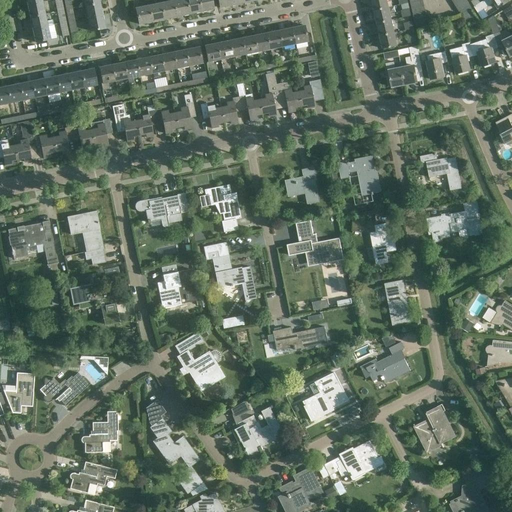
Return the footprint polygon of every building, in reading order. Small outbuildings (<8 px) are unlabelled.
[(54,0),(57,11),(63,9),(61,0),(54,0)] [(63,0),(65,9),(72,8),(70,0),(63,0)] [(160,3),(163,19),(175,16),(172,0),(160,3)] [(172,0),(175,16),(187,14),(184,0),(172,0)] [(184,0),(187,14),(200,11),(197,0),(184,0)] [(197,0),(200,11),(212,9),(210,0),(197,0)] [(371,0),(374,11),(388,8),(386,0),(371,0)] [(424,7),(422,0),(410,3),(412,10),(424,7)] [(461,0),(455,5),(458,10),(469,3),(466,0),(461,0)] [(484,0),(474,7),(482,20),(488,16),(483,9),(494,3),(498,9),(510,1),(509,0),(484,0)] [(27,4),(29,16),(44,13),(41,1),(27,4)] [(84,5),(87,17),(102,14),(99,2),(84,5)] [(147,5),(150,21),(163,19),(160,3),(147,5)] [(400,10),(402,18),(411,16),(408,3),(403,4),(404,10),(400,10)] [(469,3),(458,10),(461,14),(473,9),(469,3)] [(511,4),(502,10),(508,20),(511,17),(511,4)] [(150,21),(147,5),(134,8),(137,24),(150,21)] [(425,13),(424,7),(412,10),(413,16),(425,13)] [(68,21),(75,20),(72,8),(65,9),(68,21)] [(374,11),(377,24),(391,20),(388,8),(374,11)] [(59,23),(66,22),(63,9),(57,11),(59,23)] [(29,16),(32,29),(46,26),(47,26),(53,25),(52,20),(46,21),(44,13),(29,16)] [(425,13),(413,16),(415,22),(427,19),(425,13)] [(90,30),(104,27),(102,14),(87,17),(90,30)] [(428,26),(427,19),(415,22),(416,29),(428,26)] [(75,20),(68,21),(71,35),(78,33),(75,20)] [(377,24),(380,36),(394,33),(391,20),(377,24)] [(412,21),(403,23),(405,31),(414,28),(412,21)] [(66,22),(59,23),(62,37),(69,35),(66,22)] [(46,26),(32,29),(35,41),(49,38),(48,32),(55,31),(54,25),(53,25),(47,26),(46,26)] [(291,28),(294,44),(307,41),(304,25),(291,28)] [(294,44),(291,28),(279,30),(282,46),(294,44)] [(266,33),(270,49),(282,46),(279,30),(266,33)] [(505,46),(511,57),(511,56),(511,37),(503,42),(500,32),(493,34),(498,48),(505,46)] [(270,49),(266,33),(254,35),(257,51),(270,49)] [(383,49),(397,46),(394,33),(380,36),(383,49)] [(407,36),(406,36),(408,44),(417,42),(415,34),(411,35),(407,36)] [(486,39),(470,44),(472,49),(473,56),(478,55),(482,67),(496,62),(492,51),(492,50),(498,48),(493,34),(485,37),(486,39)] [(257,51),(254,35),(242,38),(245,54),(257,51)] [(229,41),(232,56),(245,54),(242,38),(229,41)] [(232,56),(229,41),(217,43),(220,59),(232,56)] [(453,59),(456,74),(470,70),(467,58),(473,56),(472,49),(470,42),(462,45),(465,56),(453,59)] [(220,59),(217,43),(204,46),(207,62),(220,59)] [(416,82),(413,70),(422,69),(417,46),(409,48),(411,57),(405,58),(407,67),(401,68),(404,84),(416,82)] [(185,49),(189,65),(201,63),(198,47),(185,49)] [(189,65),(185,49),(173,52),(176,68),(189,65)] [(398,50),(383,53),(384,60),(399,57),(398,50)] [(426,62),(430,79),(444,76),(441,63),(448,62),(445,51),(426,56),(428,61),(426,62)] [(173,52),(161,54),(164,70),(176,68),(173,52)] [(152,73),(153,78),(158,77),(157,72),(164,70),(161,54),(149,57),(152,73)] [(136,59),(140,75),(152,73),(149,57),(136,59)] [(127,78),(128,84),(133,82),(132,77),(140,75),(136,59),(124,62),(127,78)] [(127,78),(124,62),(111,64),(115,80),(127,78)] [(388,71),(392,87),(404,84),(401,68),(396,69),(394,62),(386,64),(387,71),(388,71)] [(100,83),(102,90),(109,88),(108,82),(115,80),(111,64),(99,67),(102,83),(100,83)] [(93,68),(81,71),(84,87),(97,85),(93,68)] [(81,71),(68,73),(72,90),(84,87),(81,71)] [(68,73),(56,76),(59,92),(72,90),(68,73)] [(265,98),(259,99),(262,114),(268,113),(269,116),(275,115),(274,107),(280,106),(280,104),(276,84),(273,73),(265,75),(268,94),(264,95),(265,98)] [(56,76),(43,78),(47,95),(59,92),(56,76)] [(165,76),(153,79),(156,88),(167,85),(165,76)] [(43,78),(31,81),(34,97),(47,95),(43,78)] [(303,91),(297,92),(300,106),(300,107),(307,105),(307,109),(315,107),(313,101),(324,99),(320,80),(320,79),(308,82),(309,86),(303,87),(303,91)] [(31,81),(19,83),(22,100),(34,97),(31,81)] [(287,82),(276,84),(280,104),(280,106),(286,105),(288,113),(295,111),(294,108),(300,107),(300,106),(297,92),(291,93),(291,89),(289,90),(287,82)] [(19,83),(6,86),(10,102),(22,100),(19,83)] [(243,83),(236,84),(239,96),(238,97),(240,108),(247,107),(247,109),(247,110),(250,121),(256,119),(255,115),(262,114),(259,99),(252,101),(252,97),(246,98),(245,95),(243,83)] [(0,104),(10,102),(6,86),(0,87),(0,104)] [(226,106),(220,107),(223,122),(230,121),(231,124),(237,123),(235,113),(235,112),(234,109),(240,108),(238,97),(232,98),(232,101),(226,103),(226,106)] [(180,112),(175,113),(177,128),(184,127),(184,130),(191,129),(189,118),(189,115),(195,114),(193,102),(186,103),(187,107),(186,107),(180,109),(180,112)] [(206,103),(199,104),(202,116),(208,115),(209,118),(211,128),(218,127),(217,123),(223,122),(220,107),(214,109),(213,105),(207,106),(206,103)] [(124,128),(126,142),(134,140),(133,136),(139,135),(136,121),(130,122),(129,116),(125,116),(123,105),(112,107),(116,130),(124,128)] [(143,120),(136,121),(139,135),(144,134),(145,134),(146,138),(153,136),(151,128),(151,126),(151,125),(150,123),(156,121),(154,110),(153,105),(146,106),(148,115),(142,116),(143,120)] [(154,110),(156,121),(162,120),(163,123),(165,134),(172,132),(172,129),(177,128),(175,113),(169,114),(168,111),(161,112),(160,108),(154,110)] [(511,113),(504,118),(505,120),(496,125),(501,134),(500,134),(505,144),(505,145),(506,145),(507,146),(508,146),(509,146),(510,146),(511,145),(511,144),(511,113)] [(102,121),(90,123),(91,130),(94,144),(100,143),(101,147),(108,145),(106,134),(106,132),(112,130),(109,119),(102,120),(102,121)] [(21,144),(14,145),(17,160),(23,159),(24,162),(31,161),(29,147),(34,146),(32,134),(29,121),(20,122),(24,140),(20,141),(21,144)] [(78,125),(70,127),(73,138),(79,137),(79,140),(80,140),(82,151),(89,149),(88,146),(94,144),(91,130),(85,131),(85,128),(79,129),(78,125)] [(59,137),(53,138),(55,152),(62,151),(63,154),(70,153),(68,143),(68,142),(67,139),(73,138),(70,127),(64,128),(65,132),(58,133),(59,137)] [(38,133),(32,134),(34,146),(41,145),(43,157),(43,158),(50,157),(49,153),(55,152),(53,138),(46,139),(46,136),(39,137),(38,133)] [(0,141),(0,140),(0,152),(2,152),(3,155),(3,156),(5,166),(12,165),(11,161),(17,160),(14,145),(8,147),(8,143),(7,139),(0,141)] [(447,174),(450,190),(461,188),(455,158),(448,159),(447,158),(437,160),(436,153),(421,156),(422,163),(426,162),(429,177),(447,174)] [(378,177),(377,177),(372,156),(355,159),(355,161),(347,163),(347,161),(338,163),(341,179),(350,178),(349,170),(357,169),(363,196),(374,194),(373,193),(381,192),(378,177)] [(305,193),(307,205),(319,202),(315,181),(316,180),(315,174),(312,175),(311,168),(302,170),(303,177),(285,181),(288,197),(305,193)] [(229,185),(204,190),(205,195),(199,197),(201,207),(213,205),(218,212),(222,211),(224,221),(222,221),(221,221),(224,232),(238,229),(237,228),(235,219),(241,218),(236,193),(233,193),(233,194),(231,195),(229,185)] [(149,201),(148,199),(139,201),(138,201),(137,202),(136,203),(135,204),(135,206),(135,207),(135,209),(136,210),(137,210),(139,212),(140,212),(146,211),(147,220),(148,223),(150,222),(150,220),(160,218),(162,225),(162,226),(163,227),(164,227),(169,226),(168,224),(182,221),(180,214),(188,212),(184,194),(177,196),(161,199),(161,200),(158,201),(158,199),(149,201)] [(432,233),(434,243),(442,241),(441,235),(460,231),(460,230),(466,229),(468,236),(475,235),(475,236),(479,235),(479,234),(482,233),(482,229),(483,229),(483,227),(482,228),(481,225),(482,225),(481,221),(480,221),(480,217),(480,213),(479,213),(477,202),(476,201),(475,201),(463,203),(465,211),(426,219),(429,230),(429,232),(430,232),(431,233),(432,233)] [(91,259),(92,265),(106,262),(99,230),(100,230),(96,212),(68,218),(71,234),(83,232),(87,251),(84,252),(86,260),(91,259)] [(369,229),(364,218),(358,218),(352,220),(352,232),(361,233),(369,229)] [(49,221),(49,220),(42,222),(42,223),(29,225),(32,243),(33,246),(43,244),(46,257),(45,257),(45,258),(46,258),(47,264),(46,264),(46,265),(58,263),(58,262),(57,262),(56,256),(57,256),(56,255),(49,221)] [(321,261),(321,264),(341,260),(344,260),(339,238),(318,242),(316,234),(313,234),(311,221),(296,224),(296,226),(299,238),(300,238),(301,242),(299,242),(287,245),(288,250),(289,255),(306,252),(309,264),(313,263),(313,264),(317,263),(316,262),(321,261)] [(371,237),(376,265),(388,262),(387,257),(386,252),(396,251),(394,237),(390,237),(387,223),(376,225),(378,236),(371,237)] [(33,246),(32,243),(29,225),(24,226),(17,227),(17,228),(8,230),(9,237),(10,236),(12,245),(11,245),(12,252),(11,252),(12,255),(13,254),(14,259),(28,256),(26,247),(33,246)] [(215,244),(203,247),(206,260),(209,260),(212,259),(215,273),(215,274),(218,289),(241,284),(245,301),(257,299),(250,267),(242,269),(242,268),(242,267),(232,269),(229,255),(218,257),(215,244)] [(190,269),(163,275),(165,285),(158,287),(162,308),(181,304),(181,303),(196,300),(190,269)] [(101,282),(70,288),(73,304),(100,299),(105,324),(118,322),(113,294),(106,296),(105,294),(104,295),(101,282)] [(393,324),(410,321),(402,282),(386,285),(393,324)] [(50,286),(51,305),(58,305),(57,286),(50,286)] [(511,305),(504,301),(501,306),(499,306),(497,307),(496,309),(496,311),(497,313),(490,323),(488,323),(502,327),(502,326),(503,325),(511,330),(511,305)] [(231,318),(232,325),(244,324),(243,316),(231,318)] [(468,332),(473,323),(466,319),(460,328),(468,332)] [(291,327),(273,330),(277,350),(294,347),(295,350),(319,345),(328,343),(325,327),(292,333),(291,327)] [(46,331),(47,339),(55,338),(54,330),(46,331)] [(195,382),(201,392),(225,377),(216,363),(219,361),(220,359),(221,357),(220,355),(219,352),(217,351),(215,350),(213,350),(210,352),(209,351),(194,360),(188,350),(189,349),(190,350),(203,341),(197,332),(174,346),(180,355),(177,357),(183,367),(186,365),(196,381),(195,382)] [(485,367),(485,368),(499,364),(499,363),(511,364),(511,342),(494,341),(493,346),(489,346),(487,347),(486,349),(486,351),(487,352),(489,354),(487,367),(485,367)] [(384,380),(386,383),(411,371),(405,359),(406,358),(402,350),(405,348),(401,342),(389,348),(392,355),(378,362),(376,359),(360,367),(366,378),(370,376),(373,381),(381,377),(383,381),(384,380)] [(29,363),(35,364),(35,354),(22,353),(22,358),(29,359),(29,363)] [(107,356),(81,356),(80,359),(93,360),(105,373),(107,371),(107,356)] [(60,400),(66,406),(91,384),(84,377),(83,378),(78,372),(72,377),(71,376),(66,381),(65,379),(59,384),(53,377),(52,378),(44,378),(44,385),(39,389),(44,395),(44,397),(43,399),(46,402),(47,402),(49,402),(50,402),(54,399),(55,400),(59,397),(61,399),(60,400)] [(13,413),(21,413),(21,403),(25,403),(25,404),(32,405),(35,374),(17,373),(15,391),(4,390),(3,390),(3,391),(0,392),(4,403),(8,402),(12,413),(13,413)] [(274,382),(273,373),(262,376),(270,384),(274,382)] [(307,409),(312,420),(327,412),(326,411),(348,400),(339,381),(335,373),(315,383),(320,393),(304,402),(306,405),(304,406),(306,410),(307,409)] [(495,381),(511,407),(511,408),(511,407),(511,378),(499,381),(495,381)] [(166,412),(157,399),(145,407),(149,422),(152,426),(150,428),(157,438),(152,441),(169,464),(182,455),(190,466),(183,471),(187,477),(179,483),(180,484),(178,485),(181,490),(183,489),(186,494),(203,483),(191,466),(200,460),(183,436),(172,444),(164,434),(168,431),(160,420),(162,419),(160,416),(166,412)] [(243,402),(231,409),(235,418),(248,411),(243,402)] [(415,427),(428,452),(442,445),(443,447),(444,447),(442,443),(455,436),(440,406),(426,413),(429,420),(424,423),(424,422),(415,427)] [(242,441),(249,455),(261,450),(261,451),(264,450),(262,446),(284,435),(279,426),(280,425),(271,407),(262,411),(269,425),(261,429),(253,415),(238,423),(240,426),(235,429),(241,442),(242,441)] [(84,443),(85,453),(103,452),(103,443),(110,443),(110,441),(117,441),(117,431),(118,431),(118,411),(107,411),(107,422),(92,422),(92,431),(94,431),(94,434),(89,434),(89,436),(84,436),(82,436),(81,438),(80,440),(81,442),(82,443),(84,443)] [(349,473),(352,480),(384,464),(381,456),(378,458),(370,441),(358,446),(360,450),(356,453),(353,447),(339,454),(342,459),(337,462),(339,468),(337,469),(342,476),(349,473)] [(69,489),(87,493),(90,484),(97,486),(97,484),(104,486),(106,477),(115,479),(117,470),(85,462),(83,470),(84,470),(84,473),(79,472),(78,474),(73,473),(72,473),(70,474),(70,475),(70,478),(71,479),(72,479),(69,489)] [(279,497),(286,511),(297,511),(298,511),(296,509),(306,504),(307,505),(310,503),(307,498),(311,496),(312,498),(323,492),(318,484),(312,472),(311,468),(294,476),(298,484),(294,485),(292,482),(279,489),(283,495),(279,497)] [(461,498),(449,504),(452,511),(460,511),(462,511),(461,511),(469,511),(475,509),(476,511),(488,511),(487,509),(488,509),(479,490),(478,489),(479,489),(487,485),(488,486),(492,484),(486,473),(484,474),(466,483),(466,486),(462,486),(462,494),(464,493),(465,496),(461,498)] [(183,509),(184,511),(191,511),(195,510),(196,511),(224,511),(214,493),(192,505),(183,509)] [(68,511),(112,511),(114,507),(85,500),(83,508),(85,508),(84,511),(77,510),(76,511),(72,511),(70,511),(69,511),(68,511)]
